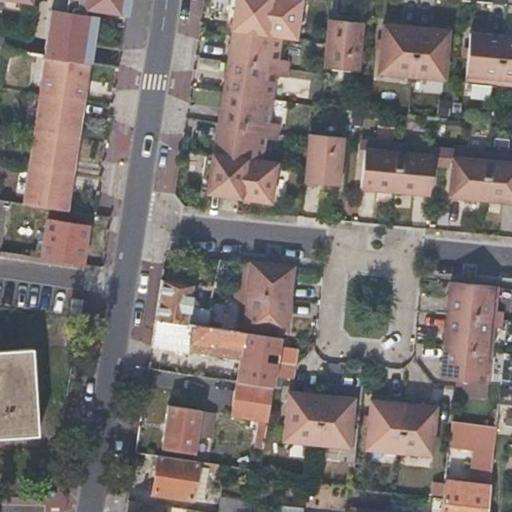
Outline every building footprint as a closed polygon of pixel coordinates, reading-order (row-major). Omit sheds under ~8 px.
[(50,9),(46,38),(91,45),(95,16),(84,14),(84,9),(125,15),(127,0),(65,0),(64,11),(50,9)] [(51,0),(50,9),(64,11),(65,0),(51,0)] [(234,0),(231,28),(263,33),(267,0),(234,0)] [(301,0),(267,0),(263,33),(295,38),(301,0)] [(329,19),(324,67),(357,71),(362,23),(329,19)] [(411,76),(416,28),(383,24),(378,73),(411,76)] [(449,31),(416,28),(411,76),(444,79),(449,31)] [(234,29),(229,60),(287,69),(288,60),(277,59),(281,36),(263,33),(234,29)] [(498,84),(502,36),(470,33),(465,81),(498,84)] [(511,36),(502,36),(498,84),(511,85),(511,36)] [(91,45),(46,38),(43,55),(88,62),(89,62),(90,54),(91,45)] [(20,203),(65,211),(68,191),(74,153),(80,109),(84,83),(88,62),(43,55),(20,203)] [(287,69),(229,60),(224,92),(271,99),(275,75),(286,77),(287,69)] [(271,99),(224,92),(220,123),(277,132),(279,124),(268,122),(271,99)] [(452,107),(442,106),(441,119),(451,120),(452,107)] [(212,154),(212,155),(276,165),(276,163),(261,161),(265,138),(276,140),(277,132),(220,123),(215,154),(212,154)] [(310,134),(305,182),(338,185),(342,137),(310,134)] [(395,191),(399,144),(365,140),(360,188),(395,191)] [(434,147),(399,144),(395,191),(429,194),(432,163),(442,164),(444,150),(434,149),(434,147)] [(484,200),(488,152),(454,149),(453,151),(444,150),(442,164),(452,165),(449,196),(484,200)] [(511,154),(488,152),(484,200),(511,202),(511,154)] [(276,165),(212,155),(209,176),(206,193),(238,198),(270,202),(276,165)] [(30,255),(81,263),(84,244),(87,225),(48,220),(42,252),(31,250),(30,255)] [(289,300),(292,267),(244,262),(242,286),(236,286),(235,295),(287,300),(289,300)] [(156,319),(206,327),(209,311),(188,307),(191,286),(162,280),(156,319)] [(496,311),(498,287),(450,282),(447,315),(501,320),(502,311),(496,311)] [(286,332),(289,300),(287,300),(235,295),(234,302),(240,302),(238,327),(237,330),(281,337),(281,331),(286,332)] [(70,297),(68,315),(78,317),(81,298),(70,297)] [(447,315),(444,347),(492,351),(494,327),(500,328),(501,320),(447,315)] [(241,358),(238,382),(274,388),(276,376),(280,346),(281,339),(206,327),(156,319),(153,344),(241,358)] [(298,349),(280,346),(276,376),(293,379),(298,349)] [(492,351),(444,347),(441,378),(456,380),(455,385),(463,386),(463,395),(485,398),(487,383),(489,383),(492,351)] [(0,356),(0,445),(35,444),(31,356),(0,356)] [(252,444),(263,446),(265,447),(274,388),(238,382),(232,416),(257,421),(252,444)] [(498,425),(511,425),(511,384),(500,384),(498,425)] [(317,444),(322,396),(288,392),(283,441),(317,444)] [(353,398),(322,396),(317,444),(348,447),(353,398)] [(399,452),(404,404),(370,400),(365,449),(399,452)] [(435,407),(404,404),(399,452),(431,455),(435,407)] [(214,414),(168,406),(162,447),(195,452),(198,424),(212,426),(214,414)] [(450,445),(496,452),(498,428),(453,422),(450,445)] [(219,469),(220,464),(159,455),(153,492),(192,498),(197,466),(219,469)] [(441,511),(488,511),(491,487),(446,480),(441,511)] [(254,511),(255,503),(223,498),(220,511),(254,511)] [(128,509),(127,511),(162,511),(164,506),(129,501),(128,509)]
